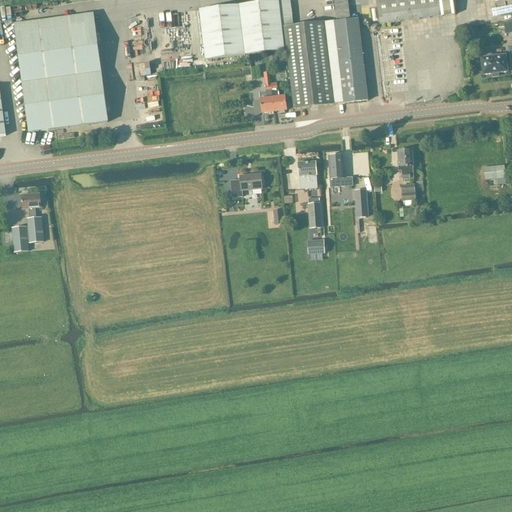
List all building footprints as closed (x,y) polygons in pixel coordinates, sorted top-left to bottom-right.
[(452,0),(376,0),(380,25),(455,15),(452,0)] [(205,60),(284,51),(278,1),(199,11),(205,60)] [(0,17),(6,16),(8,24),(15,22),(13,8),(6,9),(6,6),(0,7),(0,17)] [(368,101),(358,20),(351,21),(336,22),(341,61),(330,62),(332,74),(343,72),(346,104),(368,101)] [(332,74),(330,62),(325,23),(284,29),(289,67),(294,110),(336,105),(332,74)] [(95,24),(15,34),(29,134),(108,123),(95,24)] [(481,59),(481,60),(483,76),(491,75),(491,76),(499,75),(499,74),(507,73),(506,63),(510,62),(510,64),(511,64),(511,47),(508,48),(508,52),(503,53),(504,56),(498,57),(488,58),(481,59)] [(276,54),(268,55),(269,63),(277,62),(276,54)] [(140,76),(160,75),(160,62),(156,62),(156,55),(133,56),(134,64),(140,64),(140,76)] [(223,82),(206,84),(209,109),(226,107),(223,82)] [(206,84),(190,87),(193,111),(209,109),(206,84)] [(262,114),(274,113),(271,85),(265,86),(266,93),(260,94),(260,100),(262,114)] [(271,85),(274,113),(287,111),(285,97),(279,98),(279,92),(278,92),(277,85),(271,85)] [(190,87),(173,89),(177,113),(193,111),(190,87)] [(411,150),(397,152),(399,171),(402,171),(402,180),(413,180),(411,150)] [(352,178),(344,179),(342,156),(328,157),(330,180),(330,188),(352,187),(352,178)] [(316,163),(298,164),(299,177),(299,181),(301,181),(301,182),(304,182),(304,190),(317,189),(316,176),(317,176),(316,163)] [(504,166),(484,168),(485,181),(497,180),(498,186),(506,185),(505,179),(504,166)] [(240,181),(231,182),(232,199),(242,198),(242,191),(262,189),(261,175),(240,177),(240,181)] [(411,201),(415,201),(414,186),(402,187),(403,202),(411,201)] [(356,219),(368,218),(366,191),(355,192),(356,219)] [(28,228),(12,229),(14,253),(29,252),(28,244),(44,243),(41,218),(36,219),(35,209),(40,209),(39,195),(21,196),(23,210),(29,210),(30,220),(27,220),(28,228)] [(310,229),(321,229),(321,228),(321,221),(319,200),(308,200),(310,229)] [(281,211),(273,211),(275,226),(283,225),(281,211)] [(308,244),(308,254),(324,254),(324,244),(308,244)]
